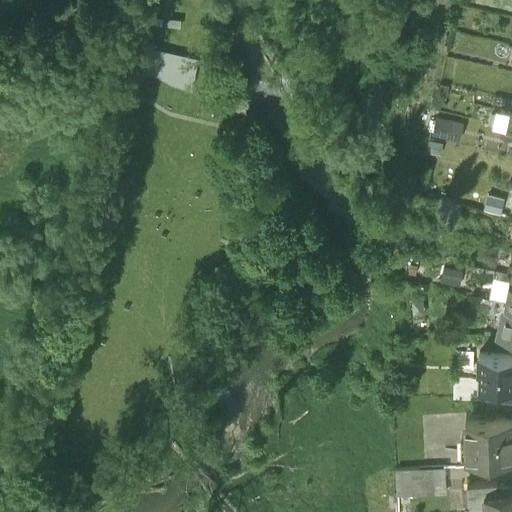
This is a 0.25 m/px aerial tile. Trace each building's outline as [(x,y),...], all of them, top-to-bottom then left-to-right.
[(469,0),(468,13),(485,15),(486,0),(469,0)] [(180,4),(157,1),(155,22),(149,21),(147,36),(153,37),(153,38),(180,42),(182,24),(178,23),(180,4)] [(9,16),(0,15),(0,48),(4,49),(9,16)] [(151,132),(148,155),(173,157),(175,134),(151,132)] [(456,207),(460,189),(433,183),(429,200),(456,207)] [(511,313),(511,308),(504,307),(501,309),(493,308),(493,306),(487,305),(486,311),(495,313),(501,314),(511,317),(511,313)] [(511,349),(505,348),(500,371),(511,373),(511,349)] [(511,373),(500,371),(494,398),(511,402),(511,373)] [(510,425),(474,424),(473,441),(476,441),(475,458),(480,458),(509,459),(510,425)] [(480,458),(475,458),(458,457),(457,478),(480,478),(480,458)] [(508,511),(508,491),(460,494),(460,511),(508,511)]
